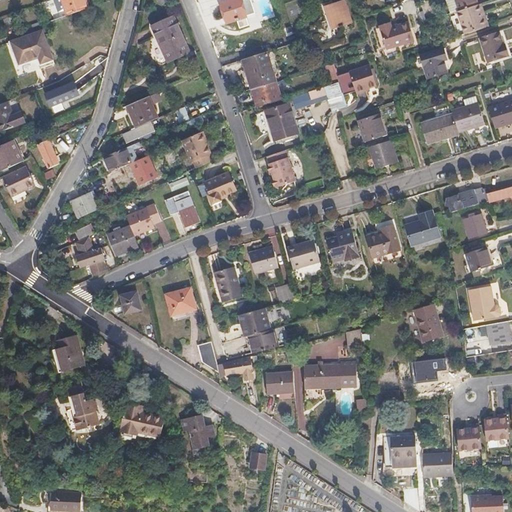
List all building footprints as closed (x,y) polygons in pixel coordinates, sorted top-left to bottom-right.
[(88,3),(86,0),(63,0),(68,11),(88,3)] [(246,15),(240,0),(222,0),(221,1),(227,21),(246,15)] [(354,21),(347,0),(325,8),(332,28),(354,21)] [(482,17),(477,4),(476,0),(455,0),(459,10),(456,11),(463,35),(489,27),(485,16),(482,17)] [(147,26),(151,34),(162,61),(190,51),(174,16),(147,26)] [(386,49),(401,44),(414,39),(407,20),(391,26),(389,21),(378,25),(386,49)] [(53,61),(41,28),(6,41),(18,73),(53,61)] [(503,47),(499,33),(481,39),(489,64),(510,57),(507,46),(503,47)] [(449,61),(445,50),(423,57),(430,80),(448,74),(445,63),(449,61)] [(242,61),(251,89),(257,107),(282,99),(269,60),(266,53),(242,61)] [(340,81),(334,62),(326,65),(331,84),(340,81)] [(378,84),(371,63),(350,70),(356,90),(378,84)] [(52,105),(80,93),(75,81),(46,93),(52,105)] [(348,105),(340,81),(331,84),(324,86),(333,112),(337,109),(348,105)] [(511,122),(511,99),(488,107),(495,127),(511,122)] [(24,120),(21,110),(13,113),(8,100),(0,103),(0,129),(0,130),(24,120)] [(149,123),(140,103),(120,112),(128,132),(149,123)] [(484,123),(478,103),(452,111),(459,130),(484,123)] [(299,133),(289,104),(266,111),(276,141),(299,133)] [(185,107),(175,109),(176,120),(186,119),(185,107)] [(459,130),(452,111),(420,121),(427,142),(459,132),(459,130)] [(384,136),(380,123),(384,122),(381,113),(360,120),(366,141),(384,136)] [(127,144),(154,132),(151,124),(124,136),(127,144)] [(211,161),(209,156),(212,155),(206,143),(208,142),(204,132),(182,141),(191,164),(194,163),(196,168),(211,161)] [(54,151),(48,138),(38,143),(44,155),(54,151)] [(0,170),(21,161),(12,140),(0,145),(0,170)] [(399,163),(391,140),(370,147),(378,169),(399,163)] [(111,173),(115,171),(141,160),(135,145),(109,157),(104,158),(111,173)] [(295,181),(286,149),(268,155),(270,162),(269,162),(276,186),(295,181)] [(60,163),(54,151),(44,155),(50,168),(60,163)] [(34,185),(26,165),(3,177),(11,196),(34,185)] [(238,192),(233,181),(230,173),(198,187),(204,199),(208,197),(212,207),(223,203),(222,198),(238,192)] [(171,189),(187,185),(185,179),(169,182),(171,189)] [(309,190),(325,186),(323,179),(307,183),(309,190)] [(511,185),(501,188),(503,197),(511,194),(511,185)] [(489,204),(486,192),(489,191),(490,191),(490,189),(484,190),(483,188),(467,192),(468,194),(460,196),(460,194),(448,198),(448,199),(445,206),(450,208),(451,213),(489,204)] [(503,197),(501,188),(490,191),(489,191),(491,199),(503,197)] [(171,214),(176,212),(180,211),(186,224),(200,219),(188,190),(165,199),(170,213),(171,214)] [(64,204),(69,213),(73,222),(91,214),(86,202),(89,201),(86,195),(64,204)] [(162,220),(156,204),(146,207),(153,223),(162,220)] [(134,236),(152,228),(154,227),(153,223),(146,207),(126,215),(130,226),(134,236)] [(440,237),(433,212),(420,215),(422,222),(407,226),(412,245),(440,237)] [(487,232),(482,215),(463,221),(467,237),(487,232)] [(95,235),(91,225),(78,230),(82,240),(91,236),(95,235)] [(130,226),(116,232),(107,236),(114,255),(139,246),(134,236),(130,226)] [(401,249),(394,226),(382,229),(384,233),(368,237),(374,257),(401,249)] [(359,254),(352,230),(337,234),(338,237),(327,240),(333,262),(359,254)] [(105,261),(102,249),(95,251),(91,236),(82,240),(78,242),(82,254),(78,255),(82,267),(92,264),(95,275),(111,271),(109,262),(103,264),(102,261),(105,261)] [(320,261),(314,240),(287,248),(293,269),(320,261)] [(278,267),(273,247),(249,254),(254,274),(278,267)] [(492,265),(487,248),(467,254),(472,271),(492,265)] [(242,298),(233,268),(213,274),(222,304),(242,298)] [(295,298),(291,283),(277,287),(281,302),(295,298)] [(494,306),(491,287),(469,290),(474,321),(499,317),(501,314),(500,308),(497,305),(494,306)] [(196,311),(191,293),(166,300),(171,318),(196,311)] [(142,314),(138,296),(122,300),(127,318),(142,314)] [(443,334),(434,302),(414,307),(424,339),(443,334)] [(272,330),(266,308),(257,311),(240,316),(243,323),(246,322),(250,336),(272,330)] [(511,341),(511,320),(491,324),(495,344),(511,341)] [(476,326),(477,347),(486,346),(484,326),(476,326)] [(363,344),(361,328),(344,333),(348,347),(363,344)] [(276,345),(272,330),(250,336),(247,336),(251,352),(276,345)] [(84,366),(76,336),(62,339),(64,347),(56,350),(62,372),(84,366)] [(218,364),(211,341),(198,345),(203,363),(218,374),(218,364)] [(255,379),(251,357),(225,363),(227,376),(233,375),(235,383),(255,379)] [(331,390),(349,391),(357,390),(357,365),(341,365),(341,368),(329,368),(331,390)] [(306,397),(315,398),(322,398),(322,390),(331,390),(329,368),(305,368),(304,389),(306,390),(306,397)] [(295,392),(294,371),(267,373),(268,394),(295,392)] [(100,426),(94,402),(86,404),(81,387),(67,391),(78,432),(100,426)] [(402,405),(401,390),(388,391),(389,406),(402,405)] [(338,392),(336,416),(350,416),(351,393),(338,392)] [(165,437),(168,417),(145,413),(146,409),(129,406),(124,434),(141,436),(142,433),(165,437)] [(215,434),(212,423),(205,424),(202,413),(183,418),(186,430),(191,428),(196,448),(209,444),(207,436),(215,434)] [(506,438),(503,413),(495,414),(495,417),(481,419),(483,440),(506,438)] [(479,447),(477,422),(469,422),(470,426),(455,427),(457,449),(479,447)] [(414,465),(413,434),(389,435),(389,465),(414,465)] [(421,475),(445,475),(451,475),(451,452),(440,452),(420,452),(421,475)] [(263,473),(266,459),(251,457),(249,471),(263,473)] [(416,511),(421,511),(421,488),(406,489),(406,505),(416,511)] [(83,511),(107,511),(109,495),(72,494),(71,505),(78,505),(78,511),(83,511)] [(501,511),(501,496),(470,496),(470,511),(501,511)]
